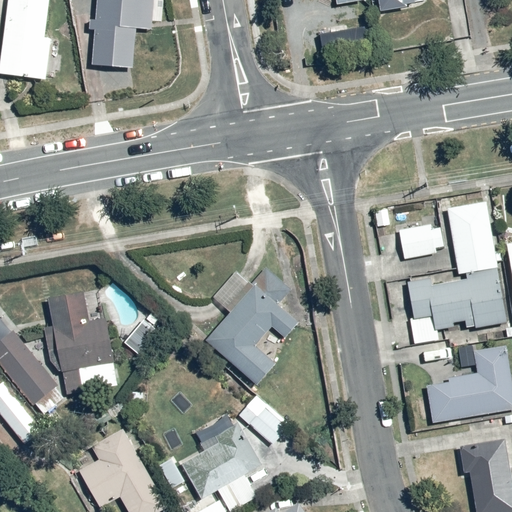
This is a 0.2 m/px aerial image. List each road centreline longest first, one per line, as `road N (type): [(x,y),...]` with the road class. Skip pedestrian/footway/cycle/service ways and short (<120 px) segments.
road 1 (residential): [(321,126),(371,438),(391,511)]
road 2 (secondary): [(0,182),(248,137)]
road 3 (secondary): [(321,126),(511,93)]
road 4 (residential): [(221,0),(248,137)]
